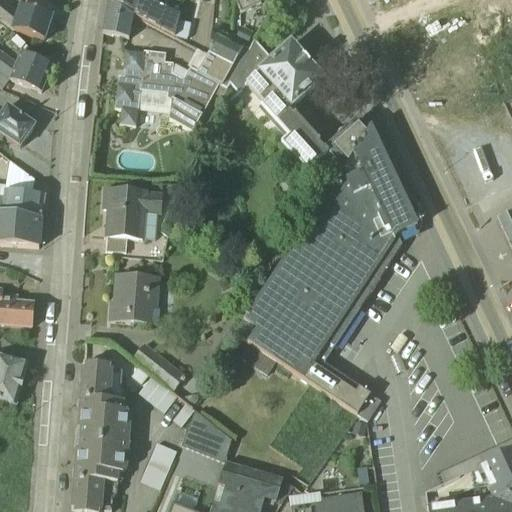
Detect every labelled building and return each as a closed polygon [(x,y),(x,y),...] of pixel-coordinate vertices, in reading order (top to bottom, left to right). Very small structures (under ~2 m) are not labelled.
[(108,0),(107,6),(132,19),(174,40),(177,24),(178,19),(139,0),(108,0)] [(234,0),(236,7),(239,15),(259,6),(257,1),(258,0),(234,0)] [(407,0),(411,8),(418,5),(426,20),(466,0),(407,0)] [(0,5),(0,24),(10,33),(43,43),(46,34),(49,33),(51,27),(49,24),(50,20),(17,10),(15,17),(0,5)] [(132,19),(107,6),(101,37),(128,42),(132,19)] [(177,24),(174,40),(186,43),(189,27),(177,24)] [(470,25),(396,59),(432,139),(468,122),(451,83),(488,66),(470,25)] [(229,86),(248,53),(210,32),(208,57),(207,58),(195,51),(185,69),(189,71),(187,74),(173,68),(163,66),(164,58),(143,55),(143,57),(124,55),(121,74),(124,75),(123,81),(117,80),(113,113),(120,114),(118,129),(135,131),(137,114),(139,93),(166,97),(166,102),(170,104),(169,117),(168,123),(191,136),(218,88),(226,92),(229,86)] [(248,53),(229,86),(237,96),(245,89),(263,110),(261,111),(288,141),(281,148),(306,176),(327,159),(322,154),(288,115),(322,84),(290,48),(272,63),(253,45),(248,53)] [(0,53),(0,92),(1,93),(8,83),(40,96),(51,69),(19,55),(15,64),(0,53)] [(139,93),(137,114),(169,117),(170,104),(166,102),(166,97),(139,93)] [(0,143),(3,140),(19,151),(34,130),(5,110),(0,116),(0,143)] [(327,159),(344,170),(369,132),(359,122),(325,154),(327,159)] [(415,232),(369,132),(344,170),(235,339),(247,347),(238,361),(265,378),(274,364),(368,424),(381,405),(323,368),(400,251),(398,240),(415,232)] [(448,171),(465,213),(511,193),(511,141),(511,140),(496,146),(500,157),(483,164),(481,157),(448,171)] [(0,217),(39,223),(43,200),(30,198),(32,186),(9,165),(4,189),(0,188),(0,217)] [(145,245),(147,218),(160,219),(162,198),(104,193),(103,214),(107,215),(104,257),(125,258),(126,243),(145,245)] [(511,215),(496,223),(511,257),(511,215)] [(0,248),(37,252),(39,223),(0,217),(0,248)] [(161,283),(115,279),(112,326),(157,329),(161,283)] [(2,293),(0,292),(0,329),(30,333),(30,331),(32,308),(15,307),(16,301),(1,300),(2,293)] [(184,380),(144,348),(132,362),(173,394),(184,380)] [(0,405),(15,410),(27,370),(0,361),(0,405)] [(81,371),(76,443),(129,447),(132,411),(120,410),(122,374),(81,371)] [(193,414),(151,382),(138,399),(180,431),(193,414)] [(224,460),(233,434),(192,420),(184,446),(224,460)] [(127,480),(129,447),(76,443),(71,511),(112,511),(114,479),(127,480)] [(159,494),(175,456),(156,448),(139,486),(159,494)] [(511,511),(511,454),(469,474),(476,506),(425,511),(511,511)] [(260,511),(262,508),(271,511),(272,508),(279,510),(292,492),(282,484),(224,465),(210,511),(260,511)] [(320,503),(320,507),(320,511),(362,511),(361,498),(320,503)]
